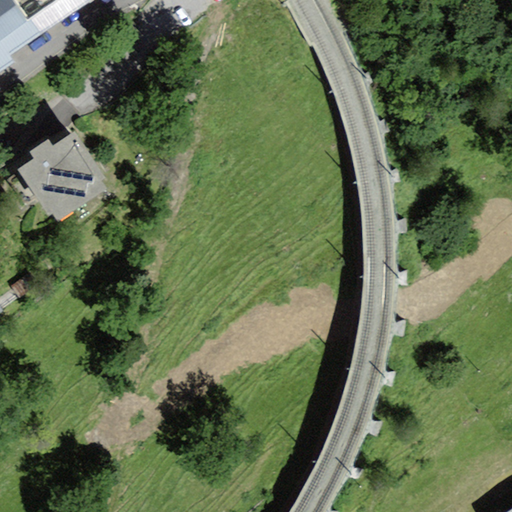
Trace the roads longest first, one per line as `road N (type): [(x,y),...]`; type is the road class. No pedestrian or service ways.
road 1 (residential): [(172,0),(122,69),(0,166)]
road 2 (residential): [(0,86),(119,0)]
